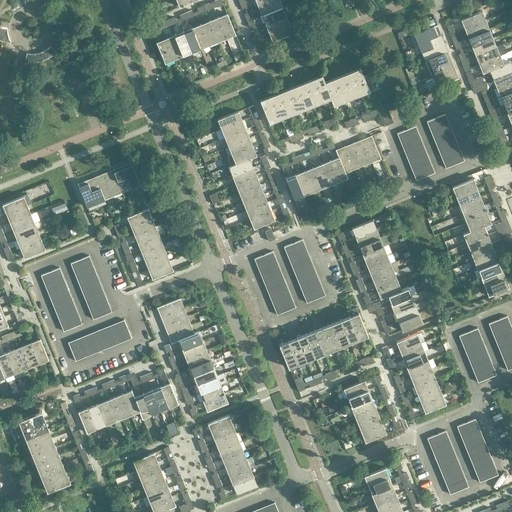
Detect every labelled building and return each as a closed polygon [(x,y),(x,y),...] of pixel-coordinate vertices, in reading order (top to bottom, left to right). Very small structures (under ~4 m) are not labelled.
[(282,6),(279,0),(271,0),(259,5),(262,14),(282,6)] [(248,7),(245,1),(240,3),(242,9),(248,7)] [(212,9),(209,3),(203,5),(205,11),(212,9)] [(205,11),(203,5),(197,8),(199,14),(205,11)] [(285,15),(282,6),(262,14),(266,23),(285,15)] [(194,16),(193,13),(192,10),(186,13),(188,18),(194,16)] [(485,20),(482,12),(483,12),(482,11),(461,19),(461,20),(462,20),(466,28),(485,20)] [(252,18),(250,12),(244,14),(247,20),(252,18)] [(188,18),(186,13),(180,15),(182,21),(188,18)] [(236,34),(227,13),(226,13),(227,14),(218,18),(226,37),(235,34),(235,35),(236,34)] [(289,24),(285,15),(266,23),(269,31),(289,24)] [(177,23),(176,20),(174,17),(168,20),(171,25),(177,23)] [(226,37),(218,18),(210,21),(217,40),(226,37)] [(255,24),(252,18),(247,20),(249,27),(255,24)] [(171,25),(168,20),(162,22),(164,28),(171,25)] [(489,29),(485,20),(466,28),(469,37),(489,29)] [(217,40),(210,21),(201,25),(209,44),(217,40)] [(157,24),(151,27),(153,32),(159,30),(157,24)] [(294,32),(293,32),(292,32),(289,24),(269,31),(273,40),(272,40),(272,41),(294,32)] [(455,30),(452,24),(446,26),(449,32),(455,30)] [(209,44),(201,25),(192,28),(200,48),(209,44)] [(429,39),(440,34),(437,26),(438,25),(437,25),(414,34),(414,35),(415,34),(422,52),(433,47),(429,39)] [(200,48),(192,28),(183,32),(191,51),(200,48)] [(259,36),(257,29),(251,32),(254,38),(259,36)] [(492,38),(489,29),(469,37),(473,46),(492,38)] [(191,51),(183,32),(175,35),(183,55),(191,51)] [(447,52),(440,34),(429,39),(433,47),(422,52),(426,60),(447,52)] [(183,55),(175,35),(166,39),(174,58),(183,55)] [(459,41),(457,35),(451,37),(454,43),(459,41)] [(262,42),(259,36),(254,38),(256,44),(262,42)] [(496,47),(492,38),(473,46),(476,54),(496,47)] [(174,58),(166,39),(158,42),(157,41),(156,42),(165,63),(166,63),(165,62),(174,58)] [(462,47),(459,41),(454,43),(456,49),(462,47)] [(55,53),(57,51),(51,46),(50,46),(48,48),(46,50),(44,51),(43,51),(41,52),(40,53),(38,53),(36,53),(35,54),(33,54),(31,54),(29,54),(27,53),(25,61),(27,61),(29,62),(32,62),(33,62),(36,62),(38,61),(40,61),(42,60),(44,60),(47,59),(49,58),(50,57),(52,55),(54,54),(55,53)] [(499,55),(496,47),(476,54),(480,63),(499,55)] [(444,73),(440,65),(451,60),(447,52),(426,60),(433,78),(444,73)] [(466,59),(464,52),(458,55),(461,61),(466,59)] [(503,64),(499,55),(480,63),(483,72),(482,72),(483,73),(490,70),(503,64)] [(469,65),(466,59),(461,61),(463,67),(469,65)] [(458,78),(452,64),(451,60),(440,65),(444,73),(433,78),(436,86),(435,87),(436,87),(459,78),(459,77),(458,78)] [(511,70),(511,67),(510,62),(511,62),(511,61),(503,64),(490,70),(494,78),(511,70)] [(370,90),(365,78),(360,67),(359,67),(360,68),(351,72),(360,93),(368,90),(369,91),(370,90)] [(66,73),(72,89),(86,83),(79,68),(66,73)] [(473,76),(471,70),(465,72),(468,78),(473,76)] [(511,80),(511,70),(494,78),(497,87),(511,80)] [(360,93),(351,72),(343,75),(351,97),(360,93)] [(330,97),(325,82),(322,74),(321,74),(322,75),(313,79),(322,100),(330,97)] [(351,97),(343,75),(334,79),(342,100),(351,97)] [(484,82),(481,76),(476,78),(478,84),(484,82)] [(322,100),(313,79),(304,82),(313,104),(322,100)] [(334,79),(325,82),(330,97),(334,105),(334,104),(342,100),(334,79)] [(511,91),(511,80),(497,87),(501,96),(511,91)] [(313,104),(304,82),(296,86),(304,107),(313,104)] [(486,88),(484,82),(478,84),(481,91),(486,88)] [(304,107),(296,86),(287,89),(296,111),(304,107)] [(296,111),(287,89),(278,93),(287,114),(296,111)] [(511,101),(511,91),(501,96),(504,104),(511,101)] [(287,114),(278,93),(270,97),(278,118),(287,114)] [(491,100),(488,94),(483,96),(485,102),(491,100)] [(278,118),(270,97),(261,100),(261,99),(260,99),(269,123),(270,122),(270,121),(278,118)] [(493,106),(491,100),(485,102),(488,108),(493,106)] [(256,111),(254,105),(248,107),(251,114),(256,111)] [(393,122),(389,111),(387,105),(376,109),(383,126),(393,122)] [(376,116),(375,113),(374,110),(368,113),(370,118),(376,116)] [(444,110),(425,117),(445,167),(464,159),(444,110)] [(242,120),(238,112),(239,111),(217,119),(218,120),(219,120),(222,128),(242,120)] [(498,117),(495,111),(490,113),(492,119),(498,117)] [(261,123),(258,117),(253,119),(255,125),(261,123)] [(338,123),(336,117),(330,120),(332,125),(338,123)] [(359,123),(358,120),(356,117),(350,120),(353,125),(359,123)] [(500,123),(498,117),(492,119),(495,125),(500,123)] [(245,129),(242,120),(222,128),(226,137),(245,129)] [(332,125),(330,120),(324,122),(326,128),(332,125)] [(415,122),(396,129),(416,178),(434,171),(415,122)] [(263,129),(261,123),(255,125),(258,131),(263,129)] [(321,130),(318,124),(312,127),(315,132),(321,130)] [(315,132),(312,127),(306,129),(308,135),(315,132)] [(505,134),(503,128),(497,131),(499,137),(505,134)] [(249,138),(245,129),(226,137),(229,146),(249,138)] [(303,137),(301,131),(295,134),(297,139),(303,137)] [(268,140),(265,134),(260,136),(262,142),(268,140)] [(297,139),(295,134),(289,136),(291,142),(297,139)] [(508,141),(505,134),(499,137),(502,143),(508,141)] [(381,158),(372,135),(371,135),(371,136),(363,140),(371,161),(380,158),(380,159),(381,158)] [(252,146),(249,138),(229,146),(233,154),(252,146)] [(286,144),(285,141),(283,139),(277,141),(280,147),(286,144)] [(270,146),(268,141),(268,140),(262,142),(265,148),(270,146)] [(371,161),(363,140),(354,143),(363,165),(371,161)] [(335,147),(333,142),(327,144),(329,150),(335,147)] [(363,165),(354,143),(345,147),(354,168),(363,165)] [(226,148),(232,163),(235,162),(229,146),(226,148)] [(257,155),(257,154),(256,155),(252,146),(233,154),(236,163),(237,164),(249,159),(257,155)] [(324,152),(322,149),(321,146),(315,149),(317,154),(324,152)] [(354,168),(345,147),(337,150),(336,149),(336,150),(339,157),(340,157),(345,172),(354,168)] [(317,154),(315,149),(309,151),(311,157),(317,154)] [(306,159),(304,153),(292,158),(294,164),(306,159)] [(268,161),(266,155),(260,157),(263,163),(268,161)] [(348,178),(345,172),(340,157),(339,157),(330,161),(338,180),(347,177),(347,178),(348,178)] [(252,167),(249,159),(237,164),(236,163),(228,166),(229,167),(230,167),(233,175),(252,167)] [(289,166),(288,163),(286,160),(280,163),(283,168),(289,166)] [(271,167),(268,161),(263,163),(265,169),(271,167)] [(338,180),(330,161),(322,164),(330,184),(338,180)] [(141,185),(131,162),(130,162),(131,163),(113,170),(118,181),(127,177),(131,188),(139,184),(140,185),(141,185)] [(330,184),(322,164),(313,168),(321,187),(330,184)] [(256,176),(252,167),(233,175),(237,184),(256,176)] [(321,187),(313,168),(304,172),(312,191),(321,187)] [(131,188),(127,177),(118,181),(113,170),(105,174),(113,195),(131,188)] [(275,178),(273,172),(267,174),(270,180),(275,178)] [(312,191),(304,172),(295,175),(303,194),(312,191)] [(113,195),(105,174),(87,181),(92,191),(100,188),(105,198),(113,195)] [(303,194),(295,175),(287,178),(287,177),(286,178),(294,199),(295,199),(295,198),(303,194)] [(492,182),(489,175),(484,178),(486,184),(492,182)] [(259,184),(256,176),(237,184),(240,192),(259,184)] [(278,184),(275,178),(270,180),(272,186),(278,184)] [(476,188),(473,179),(474,179),(473,178),(452,187),(452,188),(453,187),(457,196),(476,188)] [(105,198),(100,188),(92,191),(87,181),(79,184),(78,183),(87,207),(88,206),(88,205),(105,198)] [(494,188),(492,182),(486,184),(489,190),(494,188)] [(263,193),(259,184),(240,192),(244,201),(263,193)] [(480,197),(476,188),(457,196),(460,204),(480,197)] [(282,196),(280,189),(274,192),(277,198),(282,196)] [(267,202),(263,193),(244,201),(247,210),(267,202)] [(499,199),(497,193),(491,195),(493,201),(499,199)] [(27,205),(23,197),(24,196),(24,195),(2,204),(3,205),(4,205),(7,213),(27,205)] [(285,202),(282,196),(277,198),(279,204),(285,202)] [(483,205),(480,197),(460,204),(464,213),(483,205)] [(501,205),(499,199),(493,201),(496,207),(501,205)] [(57,212),(68,208),(65,200),(54,204),(57,212)] [(270,211),(267,202),(247,210),(251,218),(270,211)] [(30,214),(27,205),(7,213),(11,222),(30,214)] [(487,214),(483,205),(464,213),(467,222),(487,214)] [(289,213),(287,207),(281,209),(284,215),(289,213)] [(151,217),(148,209),(149,209),(149,208),(127,216),(128,217),(129,217),(132,225),(151,217)] [(506,216),(504,210),(498,213),(501,219),(506,216)] [(275,219),(274,219),(270,211),(251,218),(254,227),(253,227),(254,228),(275,219)] [(34,223),(30,214),(11,222),(14,230),(34,223)] [(492,223),(491,222),(490,223),(487,214),(467,222),(471,230),(471,231),(484,226),(492,223)] [(155,226),(151,217),(132,225),(136,234),(155,226)] [(376,229),(372,220),(373,220),(373,219),(352,228),(353,228),(356,236),(376,229)] [(503,228),(500,222),(495,224),(497,231),(503,228)] [(37,231),(34,223),(14,230),(18,239),(37,231)] [(122,229),(119,223),(113,225),(116,232),(122,229)] [(158,235),(155,226),(136,234),(139,243),(158,235)] [(487,235),(484,226),(471,231),(471,230),(463,234),(464,234),(468,242),(487,235)] [(505,234),(503,228),(497,231),(500,237),(505,234)] [(124,235),(122,229),(116,232),(118,238),(124,235)] [(275,238),(273,233),(271,229),(265,231),(269,241),(275,238)] [(379,237),(376,229),(356,236),(360,245),(379,237)] [(41,240),(37,231),(18,239),(21,248),(41,240)] [(345,238),(343,232),(337,234),(339,240),(345,238)] [(162,244),(158,235),(139,243),(143,251),(162,244)] [(491,243),(487,235),(468,242),(471,251),(491,243)] [(383,246),(379,237),(360,245),(363,254),(383,246)] [(303,238),(284,246),(307,302),(326,295),(303,238)] [(45,249),(45,248),(44,248),(41,240),(21,248),(25,256),(24,257),(24,258),(45,249)] [(510,246),(507,240),(502,242),(504,248),(510,246)] [(129,247),(126,241),(121,243),(123,249),(129,247)] [(350,249),(347,243),(342,245),(344,252),(350,249)] [(494,252),(491,243),(471,251),(475,260),(494,252)] [(165,252),(162,244),(143,251),(146,260),(165,252)] [(11,252),(9,246),(3,248),(6,254),(11,252)] [(386,255),(383,246),(363,254),(367,263),(386,255)] [(131,253),(129,247),(123,249),(125,255),(131,253)] [(352,255),(350,249),(344,252),(347,258),(352,255)] [(274,250),(256,257),(277,314),(296,307),(274,250)] [(14,258),(11,252),(6,254),(8,260),(14,258)] [(169,261),(165,252),(146,260),(150,269),(169,261)] [(498,261),(494,252),(475,260),(478,269),(498,261)] [(89,254),(71,261),(93,316),(112,309),(89,254)] [(390,263),(386,255),(367,263),(370,271),(390,263)] [(136,264),(133,258),(128,260),(130,266),(136,264)] [(173,270),(173,269),(172,269),(169,261),(150,269),(153,277),(152,277),(152,278),(173,270)] [(357,267),(354,261),(349,263),(351,269),(357,267)] [(501,269),(498,261),(478,269),(482,277),(501,269)] [(393,272),(390,263),(370,271),(374,280),(393,272)] [(138,270),(136,264),(130,266),(133,272),(138,270)] [(59,266),(41,273),(63,329),(82,321),(59,266)] [(359,273),(357,267),(351,269),(354,275),(359,273)] [(505,278),(501,269),(482,277),(485,286),(505,278)] [(397,281),(393,272),(374,280),(378,289),(397,281)] [(143,282),(140,275),(135,278),(137,284),(143,282)] [(9,284),(7,278),(6,278),(1,280),(3,286),(9,284)] [(364,284),(361,278),(356,280),(358,286),(364,284)] [(510,287),(509,287),(509,286),(508,287),(505,278),(485,286),(489,294),(488,295),(488,296),(510,287)] [(388,294),(400,289),(397,281),(378,289),(381,297),(380,297),(380,298),(388,295),(388,294)] [(11,290),(9,284),(3,286),(6,292),(11,290)] [(366,290),(364,284),(358,286),(361,292),(366,290)] [(411,296),(408,287),(409,287),(408,286),(400,289),(388,294),(388,295),(392,304),(411,296)] [(16,301),(14,295),(8,297),(11,303),(16,301)] [(371,302),(368,295),(363,298),(365,304),(371,302)] [(415,304),(411,296),(392,304),(395,312),(415,304)] [(183,307),(180,299),(181,299),(180,298),(157,307),(157,308),(158,308),(162,316),(183,307)] [(19,307),(16,301),(11,303),(13,310),(19,307)] [(382,308),(379,302),(373,304),(376,310),(382,308)] [(418,313),(415,304),(395,312),(399,321),(418,313)] [(165,325),(187,316),(183,307),(162,316),(165,325)] [(384,314),(382,308),(376,310),(378,316),(384,314)] [(368,335),(359,312),(358,312),(358,313),(350,317),(358,338),(367,335),(367,336),(368,335)] [(23,319),(21,313),(15,315),(18,321),(23,319)] [(423,322),(423,321),(422,322),(418,313),(399,321),(402,329),(401,330),(402,331),(423,322)] [(511,327),(507,314),(488,321),(507,368),(511,365),(511,327)] [(0,328),(9,325),(8,325),(8,324),(7,325),(4,316),(0,317),(0,328)] [(190,325),(187,316),(165,325),(169,333),(190,325)] [(358,338),(350,317),(341,320),(350,342),(358,338)] [(124,318),(68,341),(75,359),(131,336),(124,318)] [(389,325),(386,319),(381,321),(383,327),(389,325)] [(350,342),(341,320),(332,324),(341,345),(350,342)] [(33,330),(32,327),(31,324),(25,327),(27,332),(33,330)] [(201,329),(203,336),(221,331),(219,324),(201,329)] [(341,345),(332,324),(323,327),(332,349),(341,345)] [(194,334),(194,333),(190,325),(169,333),(172,342),(171,342),(172,343),(179,340),(194,334)] [(391,331),(389,325),(383,327),(386,334),(391,331)] [(478,326),(459,334),(478,380),(497,373),(478,326)] [(27,332),(25,327),(19,329),(21,335),(27,332)] [(332,349),(323,327),(315,331),(323,352),(332,349)] [(202,341),(199,332),(200,332),(200,331),(194,333),(194,334),(179,340),(183,349),(202,341)] [(323,352),(315,331),(306,334),(315,356),(323,352)] [(16,337),(14,332),(8,334),(10,340),(16,337)] [(420,342),(417,334),(418,334),(417,333),(396,341),(396,342),(397,342),(401,350),(420,342)] [(10,340),(8,334),(1,336),(4,342),(10,340)] [(315,356),(306,334),(297,338),(306,359),(315,356)] [(49,359),(40,338),(39,338),(40,339),(31,343),(39,362),(48,359),(48,360),(49,359)] [(306,359),(297,338),(289,341),(297,363),(306,359)] [(206,349),(202,341),(183,349),(186,357),(206,349)] [(297,363),(289,341),(280,345),(280,344),(279,344),(288,367),(289,367),(289,366),(297,363)] [(424,351),(420,342),(401,350),(404,359),(424,351)] [(39,362),(31,343),(23,346),(31,366),(39,362)] [(172,350),(169,344),(164,346),(166,352),(172,350)] [(31,366),(23,346),(14,350),(22,369),(31,366)] [(390,352),(387,346),(381,348),(384,354),(390,352)] [(209,358),(206,349),(186,357),(190,366),(209,358)] [(22,369),(14,350),(5,353),(13,373),(22,369)] [(427,360),(424,351),(404,359),(408,368),(427,360)] [(13,373),(5,353),(0,355),(0,365),(4,376),(13,373)] [(176,361),(174,355),(168,358),(171,364),(176,361)] [(375,361),(372,355),(366,358),(368,363),(375,361)] [(394,363),(392,357),(386,359),(389,365),(394,363)] [(213,367),(209,358),(190,366),(194,375),(213,367)] [(368,363),(366,358),(360,360),(362,366),(368,363)] [(431,368),(427,360),(408,368),(411,376),(431,368)] [(179,368),(176,361),(171,364),(173,370),(179,368)] [(357,368),(356,365),(355,362),(349,365),(351,370),(357,368)] [(397,369),(394,363),(389,365),(391,371),(397,369)] [(351,370),(349,365),(343,367),(345,373),(351,370)] [(216,375),(213,367),(194,375),(197,383),(216,375)] [(165,373),(163,368),(157,370),(159,376),(165,373)] [(434,377),(431,368),(411,376),(415,385),(434,377)] [(340,375),(339,372),(337,369),(331,372),(334,377),(340,375)] [(154,378),(153,375),(152,372),(146,375),(148,380),(154,378)] [(334,377),(331,372),(325,374),(327,380),(334,377)] [(183,379),(181,373),(175,375),(178,381),(183,379)] [(382,380),(380,374),(374,376),(377,382),(382,380)] [(401,381),(399,374),(393,377),(396,383),(401,381)] [(127,380),(125,375),(119,377),(121,383),(127,380)] [(148,380),(146,375),(140,377),(142,383),(148,380)] [(220,384),(216,375),(197,383),(201,392),(220,384)] [(322,382),(321,380),(320,376),(314,379),(316,384),(322,382)] [(438,386),(434,377),(415,385),(418,394),(438,386)] [(139,384),(138,381),(137,378),(131,381),(133,386),(139,384)] [(186,385),(183,379),(178,381),(180,387),(186,385)] [(316,384),(314,379),(308,381),(310,387),(316,384)] [(116,385),(115,382),(114,380),(108,382),(110,388),(116,385)] [(368,389),(364,381),(365,380),(343,388),(344,389),(345,389),(348,397),(368,389)] [(404,387),(401,381),(396,383),(398,389),(404,387)] [(110,388),(108,382),(102,384),(104,390),(110,388)] [(178,403),(173,390),(170,382),(169,382),(169,383),(161,387),(169,406),(177,403),(177,404),(178,403)] [(305,389),(304,386),(303,383),(296,386),(299,391),(305,389)] [(223,393),(220,384),(201,392),(204,401),(223,393)] [(387,392),(384,385),(379,388),(381,394),(387,392)] [(441,395),(438,386),(418,394),(422,403),(441,395)] [(99,392),(97,389),(96,387),(90,389),(92,395),(99,392)] [(169,406),(161,387),(152,390),(160,410),(169,406)] [(92,395),(90,389),(84,392),(86,397),(92,395)] [(139,410),(134,398),(135,397),(132,389),(131,390),(131,391),(123,394),(131,414),(139,410)] [(371,398),(368,389),(348,397),(352,406),(371,398)] [(160,410),(152,390),(143,394),(151,413),(160,410)] [(190,396),(188,390),(182,392),(185,399),(190,396)] [(389,398),(387,392),(381,394),(384,400),(389,398)] [(408,398),(406,392),(400,394),(403,400),(408,398)] [(228,402),(228,401),(227,401),(223,393),(204,401),(208,409),(207,410),(228,402)] [(81,399),(80,396),(79,394),(73,396),(75,402),(81,399)] [(131,414),(123,394),(114,398),(122,417),(131,414)] [(151,413),(143,394),(135,397),(134,398),(139,410),(142,418),(143,418),(143,417),(151,413)] [(446,404),(446,403),(445,403),(441,395),(422,403),(425,411),(424,411),(425,412),(446,404)] [(193,402),(190,396),(185,399),(187,405),(193,402)] [(66,401),(64,397),(54,400),(56,405),(60,404),(66,401)] [(122,417),(114,398),(105,401),(113,421),(122,417)] [(375,407),(371,398),(352,406),(355,415),(375,407)] [(411,404),(408,398),(403,400),(405,406),(411,404)] [(66,401),(60,404),(63,410),(68,408),(66,401)] [(113,421),(105,401),(97,405),(105,424),(113,421)] [(394,409),(391,403),(386,405),(388,411),(394,409)] [(105,424),(97,405),(88,408),(96,428),(105,424)] [(378,415),(375,407),(355,415),(359,423),(378,415)] [(96,428),(88,408),(79,412),(79,411),(78,411),(87,432),(88,432),(87,431),(96,428)] [(198,414),(195,408),(190,410),(192,416),(198,414)] [(396,415),(394,409),(388,411),(391,417),(396,415)] [(415,416),(413,409),(407,412),(410,418),(415,416)] [(44,420),(41,412),(42,412),(42,411),(18,420),(19,421),(20,421),(23,429),(44,420)] [(73,419),(70,413),(65,415),(67,421),(73,419)] [(232,424),(228,416),(229,415),(229,414),(208,423),(208,424),(209,423),(212,432),(232,424)] [(382,424),(378,415),(359,423),(362,432),(382,424)] [(476,417),(458,424),(481,481),(499,473),(476,417)] [(75,425),(73,419),(67,421),(70,427),(75,425)] [(27,438),(48,429),(44,420),(23,429),(27,438)] [(401,426),(399,422),(399,420),(393,423),(395,429),(401,426)] [(235,433),(232,424),(212,432),(216,441),(235,433)] [(387,433),(386,432),(385,432),(382,424),(362,432),(366,440),(365,441),(365,442),(387,433)] [(201,433),(199,427),(193,429),(196,436),(201,433)] [(51,438),(48,429),(27,438),(30,447),(51,438)] [(446,429),(427,437),(450,493),(469,486),(446,429)] [(80,436),(78,431),(77,430),(72,432),(74,439),(80,436)] [(239,442),(235,433),(216,441),(219,449),(239,442)] [(82,442),(80,436),(74,439),(77,445),(82,442)] [(55,447),(51,438),(30,447),(34,455),(55,447)] [(206,445),(203,438),(198,441),(200,447),(206,445)] [(242,450),(239,442),(219,449),(223,458),(242,450)] [(208,451),(206,445),(200,447),(203,453),(208,451)] [(172,452),(169,446),(164,449),(166,455),(172,452)] [(58,455),(55,447),(34,455),(37,464),(58,455)] [(87,454),(85,448),(79,450),(81,456),(87,454)] [(246,459),(242,450),(223,458),(226,467),(246,459)] [(157,461),(153,453),(154,453),(154,452),(133,460),(133,461),(134,461),(138,469),(157,461)] [(89,460),(87,454),(81,456),(84,462),(89,460)] [(62,464),(58,455),(37,464),(41,473),(62,464)] [(213,462),(210,456),(205,458),(207,464),(213,462)] [(176,464),(174,458),(168,460),(171,466),(176,464)] [(250,468),(246,459),(226,467),(230,475),(250,468)] [(160,470),(157,461),(138,469),(141,478),(160,470)] [(215,468),(213,462),(207,464),(210,470),(215,468)] [(403,468),(400,462),(395,464),(397,470),(403,468)] [(66,473),(62,464),(41,473),(44,481),(66,473)] [(179,470),(176,464),(171,466),(173,472),(179,470)] [(94,471),(92,465),(86,467),(89,473),(94,471)] [(388,477),(385,468),(386,468),(385,467),(364,476),(364,477),(365,476),(369,485),(388,477)] [(253,476),(250,468),(230,475),(234,484),(253,476)] [(164,479),(160,470),(141,478),(145,487),(164,479)] [(47,491),(70,482),(70,481),(69,481),(66,473),(44,481),(48,490),(47,490),(47,491)] [(220,479),(217,473),(212,476),(214,482),(220,479)] [(407,479),(405,473),(399,475),(402,481),(407,479)] [(183,481),(181,475),(175,477),(178,483),(183,481)] [(258,485),(257,484),(256,485),(253,476),(234,484),(237,493),(236,493),(236,494),(258,485)] [(392,486),(388,477),(369,485),(372,493),(392,486)] [(168,488),(164,479),(145,487),(148,495),(168,488)] [(222,486),(220,479),(214,482),(217,488),(222,486)] [(410,485),(407,479),(402,481),(404,487),(410,485)] [(186,487),(183,481),(178,483),(180,490),(186,487)] [(395,494),(392,486),(372,493),(376,502),(395,494)] [(171,496),(168,488),(148,495),(152,504),(171,496)] [(414,497),(412,490),(406,493),(409,499),(414,497)] [(227,497),(224,491),(219,493),(221,499),(227,497)] [(190,499),(188,492),(182,495),(185,501),(190,499)] [(399,503),(395,494),(376,502),(379,511),(399,503)] [(176,505),(176,504),(175,505),(171,496),(152,504),(154,511),(158,511),(168,508),(176,505)] [(417,503),(414,497),(409,499),(411,505),(417,503)] [(510,506),(508,500),(502,503),(504,508),(510,506)] [(248,511),(279,511),(275,501),(248,511)] [(401,511),(402,511),(399,503),(379,511),(401,511)] [(504,508),(502,503),(495,505),(498,511),(504,508)]
